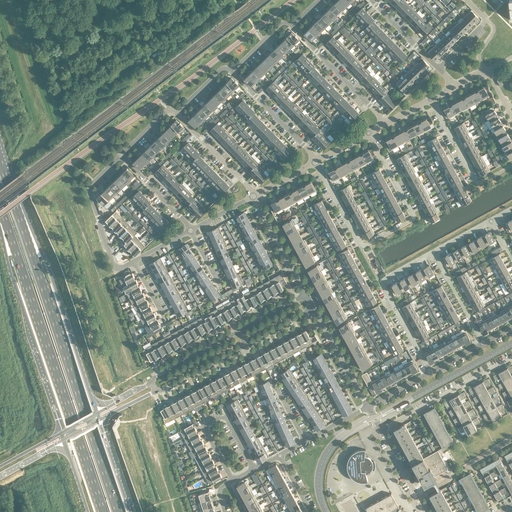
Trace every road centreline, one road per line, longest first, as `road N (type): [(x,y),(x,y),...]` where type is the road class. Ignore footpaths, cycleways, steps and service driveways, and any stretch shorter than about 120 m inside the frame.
road 1 (trunk): [(117,511),(18,213)]
road 2 (trunk): [(1,218),(102,511)]
road 3 (trunk): [(1,218),(60,434)]
road 4 (track): [(7,0),(48,121),(13,162),(24,201)]
road 5 (trunk): [(96,414),(42,255),(18,213)]
road 6 (residential): [(429,371),(383,283),(434,252)]
road 7 (residential): [(362,246),(412,217),(368,133)]
road 8 (residential): [(381,429),(511,358)]
road 9 (residential): [(133,262),(120,268),(110,261),(88,189),(119,157)]
road 10 (residential): [(253,469),(220,416),(206,429),(231,480)]
road 11 (residential): [(384,123),(292,25)]
road 12 (residential): [(511,165),(476,182),(430,99)]
road 13 (residential): [(314,162),(231,70)]
